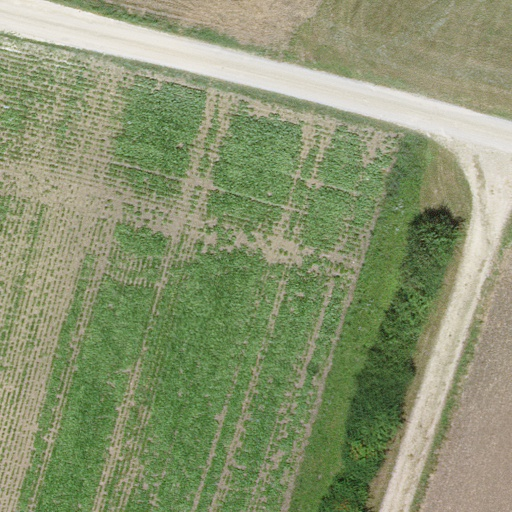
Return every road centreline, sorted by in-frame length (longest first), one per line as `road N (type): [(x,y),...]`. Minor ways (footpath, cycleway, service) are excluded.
road 1 (track): [(0,20),(511,142)]
road 2 (track): [(511,158),(401,511)]
